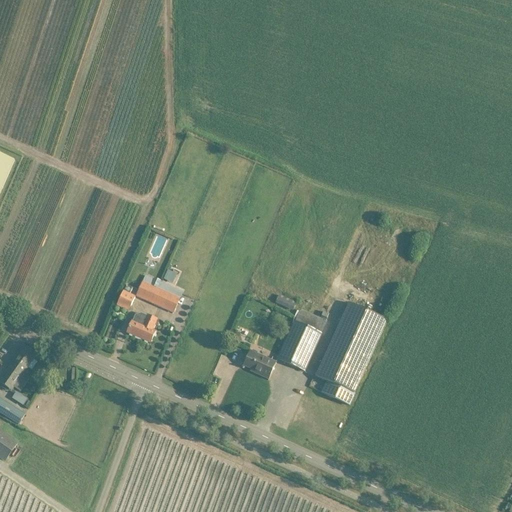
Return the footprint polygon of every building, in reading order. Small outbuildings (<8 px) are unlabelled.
[(0,193),(14,161),(0,154),(0,193)] [(172,283),(177,274),(168,270),(163,279),(172,283)] [(146,276),(143,283),(137,296),(174,313),(180,299),(172,296),(175,289),(160,283),(161,281),(154,278),(154,279),(146,276)] [(127,286),(124,292),(117,306),(129,311),(135,298),(130,295),(133,289),(127,286)] [(279,295),(275,303),(293,311),(297,304),(279,295)] [(310,298),(308,303),(322,309),(324,304),(310,298)] [(349,303),(316,376),(327,382),(322,393),(350,406),(355,394),(355,393),(386,323),(387,321),(349,303)] [(282,350),(278,359),(305,372),(309,363),(322,335),(327,322),(321,319),(301,310),(300,313),(297,312),(293,321),(294,322),(286,340),(283,347),(283,348),(282,350)] [(132,322),(131,324),(127,333),(151,343),(155,332),(152,330),(157,320),(147,316),(143,326),(132,322)] [(240,333),(233,335),(235,343),(242,342),(240,333)] [(0,383),(11,391),(32,361),(37,354),(25,346),(0,381),(0,383)] [(251,352),(247,359),(244,366),(257,372),(257,374),(269,379),(276,363),(257,355),(258,353),(252,350),(251,352)] [(12,400),(24,407),(28,401),(16,393),(12,400)] [(0,399),(0,413),(18,425),(25,415),(0,399)] [(0,457),(5,461),(17,444),(0,431),(0,457)]
